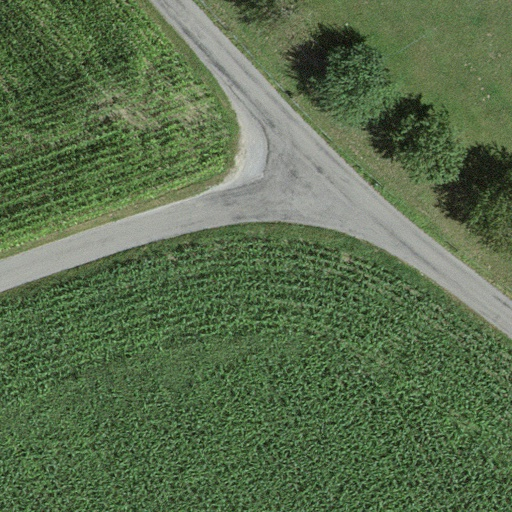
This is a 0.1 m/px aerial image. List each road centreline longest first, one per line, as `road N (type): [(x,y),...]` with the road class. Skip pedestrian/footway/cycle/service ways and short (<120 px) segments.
road 1 (unclassified): [(511,319),(310,155),(165,0)]
road 2 (track): [(310,155),(205,209),(0,275)]
